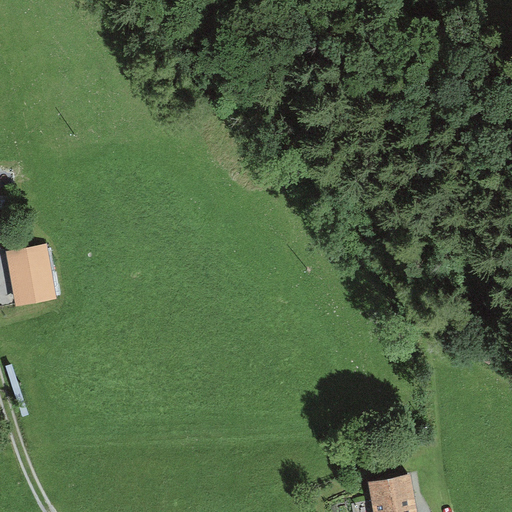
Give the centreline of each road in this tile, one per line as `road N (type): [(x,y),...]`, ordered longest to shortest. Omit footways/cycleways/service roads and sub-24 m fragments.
road 1 (track): [(448,511),(432,371)]
road 2 (track): [(0,382),(30,475),(51,511)]
